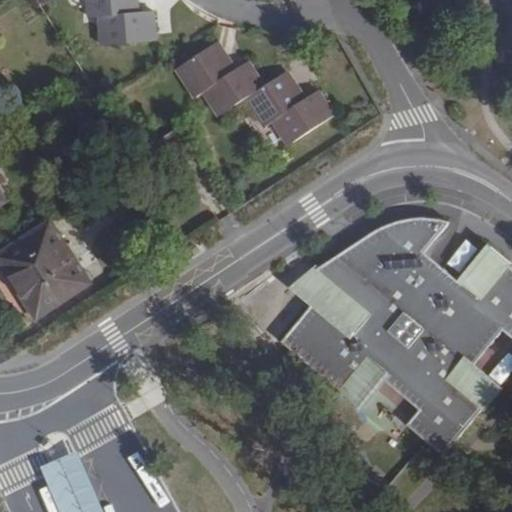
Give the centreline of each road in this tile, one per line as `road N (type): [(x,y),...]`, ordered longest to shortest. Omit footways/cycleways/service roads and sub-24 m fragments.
road 1 (residential): [(0,393),(48,383),(315,209)]
road 2 (residential): [(511,248),(476,224),(429,210),(378,220),(340,243)]
road 3 (residential): [(351,0),(418,117),(430,165)]
road 4 (residential): [(350,0),(288,15),(217,0)]
road 5 (residential): [(315,209),(381,170),(430,165)]
